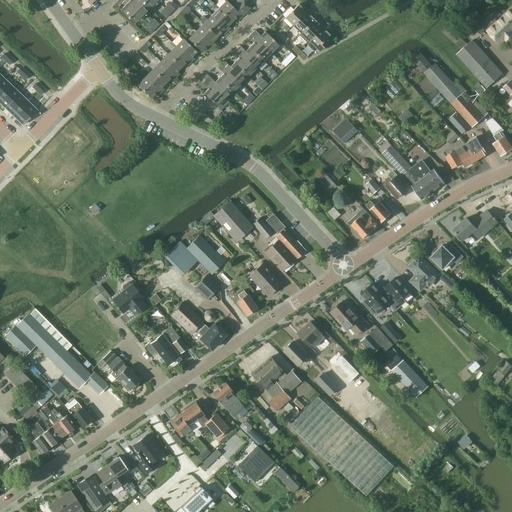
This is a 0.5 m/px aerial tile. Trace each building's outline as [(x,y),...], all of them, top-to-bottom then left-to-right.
[(131,0),(128,0),(127,1),(143,15),(149,8),(140,0),(131,0)] [(140,0),(149,8),(156,1),(155,0),(140,0)] [(236,0),(236,2),(246,12),(249,9),(249,0),(236,0)] [(121,11),(120,12),(134,25),(141,17),(126,2),(123,5),(125,7),(121,11)] [(227,2),(219,9),(232,22),(237,17),(239,19),(246,12),(236,2),(232,7),(227,2)] [(164,8),(170,14),(174,10),(169,4),(164,8)] [(298,4),(285,18),(292,26),(307,10),(305,7),(303,9),(298,4)] [(511,6),(486,30),(500,45),(505,41),(506,42),(511,35),(511,6)] [(165,19),(170,14),(164,8),(159,13),(165,19)] [(219,9),(211,17),(226,32),(229,29),(227,27),(232,22),(219,9)] [(307,10),(292,26),(300,33),(314,20),(309,15),(310,13),(307,10)] [(204,16),(200,20),(204,25),(217,38),(222,33),(224,35),(226,32),(211,17),(208,20),(204,16)] [(150,24),(155,29),(159,25),(153,20),(150,24)] [(300,33),(298,35),(306,43),(308,41),(323,26),(321,23),(319,25),(314,20),(300,33)] [(150,34),(155,29),(150,24),(145,29),(150,34)] [(204,25),(196,32),(211,47),(214,44),(213,42),(217,38),(204,25)] [(457,54),(487,88),(503,73),(472,40),(468,44),(447,25),(441,31),(462,49),(457,54)] [(323,26),(308,41),(318,51),(332,38),(324,30),(326,28),(323,26)] [(260,37),(254,31),(251,34),(272,55),(273,54),(272,52),(278,46),(264,32),(260,37)] [(196,32),(188,40),(201,53),(206,49),(208,50),(211,47),(196,32)] [(272,55),(251,34),(248,37),(254,43),(249,47),(263,61),(269,54),(271,56),(272,55)] [(176,46),(191,62),(193,60),(191,58),(196,53),(183,40),(176,46)] [(142,53),(147,48),(144,45),(139,50),(142,53)] [(263,61),(249,47),(245,51),(239,45),(236,49),(257,70),(258,69),(256,67),(263,61)] [(188,65),(191,62),(176,46),(169,54),(182,67),(186,63),(188,65)] [(256,72),(257,70),(236,49),(233,52),(239,58),(234,62),(248,76),(254,70),(256,72)] [(418,51),(411,57),(472,127),(485,116),(470,100),(472,99),(465,91),(466,91),(459,82),(456,85),(452,80),(451,81),(435,63),(432,66),(418,51)] [(176,73),(182,67),(169,54),(160,63),(175,78),(178,75),(176,73)] [(129,61),(124,65),(134,74),(138,70),(132,64),(129,61)] [(248,76),(234,62),(230,67),(224,61),(221,64),(242,86),(243,84),(242,83),(248,76)] [(173,80),(175,78),(160,63),(154,69),(167,83),(171,79),(173,80)] [(241,87),(242,86),(221,64),(217,68),(223,74),(219,78),(233,91),(239,85),(241,87)] [(161,89),(167,83),(154,69),(146,77),(161,92),(163,90),(161,89)] [(233,91),(219,78),(215,82),(209,76),(205,80),(227,101),(228,100),(226,98),(233,91)] [(4,77),(0,81),(0,97),(12,85),(4,77)] [(137,86),(143,91),(151,99),(156,94),(157,96),(161,92),(146,77),(137,86)] [(204,94),(217,107),(221,111),(229,103),(227,101),(205,80),(203,82),(209,88),(204,94)] [(264,80),(258,86),(262,89),(268,84),(264,80)] [(511,81),(511,80),(503,87),(511,95),(511,93),(511,81)] [(12,85),(0,97),(0,103),(5,108),(20,92),(12,85)] [(258,86),(252,92),(256,95),(262,89),(258,86)] [(20,92),(5,108),(12,115),(28,100),(20,92)] [(28,100),(12,115),(23,125),(38,110),(28,100)] [(408,109),(399,117),(404,122),(412,114),(408,109)] [(344,143),(358,130),(346,117),(333,130),(344,143)] [(485,122),(497,141),(493,143),(501,156),(511,148),(511,146),(505,136),(502,131),(504,130),(492,118),(485,122)] [(462,133),(469,127),(462,119),(455,125),(462,133)] [(450,144),(459,136),(454,130),(445,139),(450,144)] [(474,147),(470,149),(476,161),(487,154),(480,143),(477,138),(471,141),(474,147)] [(413,167),(392,144),(382,153),(410,183),(412,181),(414,183),(411,186),(422,199),(433,191),(415,166),(413,167)] [(466,151),(463,146),(446,156),(453,168),(463,162),(466,167),(476,161),(470,149),(466,151)] [(415,166),(433,191),(444,183),(434,169),(430,171),(422,160),(415,166)] [(338,180),(345,173),(341,168),(333,175),(338,180)] [(397,198),(409,187),(397,175),(393,170),(388,174),(390,176),(383,182),(386,185),(397,198)] [(335,188),(340,183),(329,171),(324,176),(335,188)] [(374,194),(381,188),(372,178),(366,184),(374,194)] [(246,205),(251,202),(246,195),(241,198),(246,205)] [(371,200),(366,205),(370,209),(381,222),(386,218),(388,219),(391,216),(390,214),(391,213),(380,200),(375,205),(371,200)] [(204,226),(205,225),(214,217),(221,225),(222,225),(227,231),(226,232),(235,242),(250,229),(255,235),(257,233),(252,227),(230,201),(214,215),(211,211),(200,220),(204,226)] [(366,238),(370,234),(369,233),(372,230),(372,229),(378,223),(364,208),(360,204),(358,207),(361,210),(349,222),(363,238),(365,237),(366,238)] [(329,211),(336,217),(341,211),(334,205),(329,211)] [(296,241),(284,228),(286,227),(273,213),(269,208),(265,212),(267,214),(264,217),(267,219),(265,220),(270,226),(275,231),(277,233),(274,236),(277,239),(265,251),(282,270),(295,258),(296,259),(305,251),(301,247),(302,246),(297,240),(296,241)] [(467,217),(453,229),(457,234),(456,236),(460,240),(462,239),(464,241),(473,233),(479,240),(498,222),(487,210),(472,223),(467,217)] [(260,218),(252,224),(265,239),(273,233),(268,228),(260,218)] [(186,247),(186,248),(198,261),(211,275),(225,261),(220,256),(216,252),(199,235),(186,247)] [(463,257),(449,242),(444,247),(442,245),(431,257),(443,269),(452,260),(456,264),(463,257)] [(221,246),(216,252),(220,256),(222,254),(226,259),(230,255),(221,246)] [(427,285),(438,274),(419,256),(408,267),(416,275),(410,281),(420,291),(426,284),(427,285)] [(268,295),(279,285),(271,276),(272,274),(262,263),(249,275),(268,295)] [(207,274),(194,288),(207,300),(220,287),(207,274)] [(382,294),(390,303),(397,311),(407,302),(404,299),(411,293),(397,277),(385,287),(387,289),(382,294)] [(124,290),(112,299),(123,313),(129,308),(135,315),(147,306),(141,299),(143,297),(132,283),(130,284),(129,282),(127,282),(123,285),(122,288),(124,290)] [(362,301),(374,315),(377,312),(378,313),(390,303),(382,294),(373,283),(361,293),(366,298),(362,301)] [(246,294),(243,290),(237,294),(240,298),(236,301),(246,316),(247,315),(248,315),(252,313),(251,312),(257,308),(247,294),(246,294)] [(359,317),(357,316),(344,300),(331,311),(347,330),(350,328),(356,335),(369,324),(361,315),(359,317)] [(208,328),(203,323),(204,321),(183,301),(170,316),(191,335),(197,329),(202,335),(199,337),(212,349),(226,334),(214,322),(208,328)] [(28,313),(16,325),(27,337),(36,345),(36,346),(37,346),(79,388),(86,381),(99,394),(108,386),(94,371),(91,374),(88,371),(82,366),(66,350),(71,345),(35,309),(30,314),(29,313),(28,313)] [(310,346),(311,345),(312,344),(315,347),(324,337),(322,335),(323,333),(311,321),(298,334),(310,346)] [(386,322),(382,326),(389,334),(394,330),(386,322)] [(16,325),(5,336),(17,347),(27,337),(16,325)] [(152,355),(157,351),(168,365),(179,356),(178,355),(179,354),(188,347),(171,326),(163,332),(151,342),(150,341),(144,345),(152,355)] [(382,346),(386,351),(392,346),(394,344),(377,326),(361,341),(373,354),(382,346)] [(294,342),(285,351),(296,363),(299,365),(301,363),(308,356),(305,353),(294,342)] [(102,359),(96,365),(100,368),(106,363),(109,366),(109,367),(113,371),(110,374),(115,379),(117,377),(123,384),(122,385),(128,392),(140,379),(127,367),(126,367),(123,364),(124,363),(111,350),(102,359)] [(402,360),(397,355),(387,364),(392,370),(391,370),(416,397),(429,386),(404,359),(402,360)] [(262,364),(275,380),(278,378),(280,380),(277,382),(277,381),(277,382),(287,394),(288,394),(302,381),(292,370),(287,375),(285,372),(271,356),(262,364)] [(342,356),(333,364),(350,381),(359,373),(342,356)] [(7,357),(0,363),(0,368),(7,376),(30,400),(28,403),(23,398),(15,406),(17,408),(12,413),(17,419),(22,414),(27,419),(24,421),(28,425),(32,421),(30,420),(38,413),(36,411),(41,406),(53,394),(46,386),(45,385),(40,390),(14,363),(7,357)] [(498,370),(505,376),(511,367),(511,365),(506,360),(498,370)] [(473,363),(469,366),(464,371),(470,377),(479,369),(473,363)] [(252,373),(266,389),(273,397),(268,401),(277,411),(292,398),(288,394),(287,394),(277,382),(274,384),(273,383),(275,380),(262,364),(252,373)] [(339,387),(325,372),(316,381),(330,395),(339,387)] [(57,380),(48,388),(59,398),(67,390),(57,380)] [(244,407),(232,393),(233,392),(225,382),(213,393),(221,403),(233,416),(244,407)] [(367,496),(394,465),(318,396),(291,426),(367,496)] [(301,409),(306,404),(298,397),(294,401),(301,409)] [(77,401),(67,409),(82,427),(91,420),(77,401)] [(196,403),(178,415),(186,427),(188,425),(190,429),(193,433),(202,427),(205,424),(217,438),(229,428),(216,413),(208,420),(204,415),(196,403)] [(66,439),(69,436),(50,411),(47,406),(43,409),(54,424),(49,428),(58,440),(63,436),(66,439)] [(294,407),(285,416),(291,422),(300,413),(294,407)] [(50,411),(69,436),(73,433),(71,430),(76,426),(67,414),(63,417),(59,412),(58,413),(54,408),(50,411)] [(178,415),(170,421),(178,432),(180,436),(182,435),(187,432),(190,437),(194,434),(193,433),(190,429),(188,425),(186,427),(178,415)] [(44,431),(37,421),(33,424),(52,449),(56,446),(54,443),(58,440),(49,428),(44,431)] [(242,423),(239,427),(260,447),(265,442),(251,429),(251,426),(247,422),(244,422),(243,424),(242,423)] [(48,452),(52,449),(33,424),(29,427),(33,432),(31,433),(35,438),(31,441),(41,453),(46,449),(48,452)] [(0,433),(0,461),(1,463),(3,461),(4,462),(15,450),(9,443),(14,438),(5,429),(0,433)] [(138,452),(133,456),(147,474),(158,466),(154,461),(162,454),(147,434),(133,445),(138,452)] [(238,465),(255,482),(255,481),(252,478),(270,459),(274,462),(257,445),(256,446),(260,449),(241,468),(238,465)] [(199,455),(197,457),(201,461),(203,459),(209,453),(206,448),(199,455)] [(217,450),(201,465),(204,469),(220,454),(217,450)] [(119,455),(107,463),(116,476),(122,484),(127,492),(134,487),(131,483),(129,484),(126,481),(121,473),(128,468),(119,455)] [(107,463),(96,471),(103,482),(98,485),(105,495),(117,488),(122,484),(116,476),(107,463)] [(279,467),(273,472),(282,481),(287,475),(279,467)] [(91,475),(78,484),(95,510),(97,511),(100,511),(111,503),(107,499),(105,495),(98,485),(91,475)] [(144,496),(152,489),(147,484),(139,490),(144,496)] [(195,493),(175,511),(196,511),(206,504),(210,508),(215,503),(199,485),(193,491),(195,493)] [(54,511),(84,511),(82,508),(71,491),(50,505),(54,511)]
